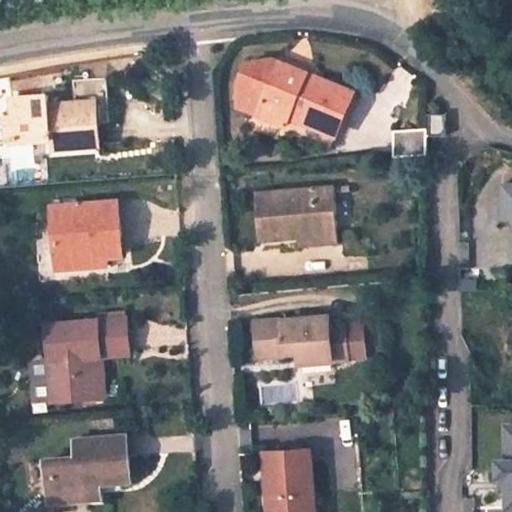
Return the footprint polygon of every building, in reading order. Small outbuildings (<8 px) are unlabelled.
[(239,107),(259,114),(288,127),(286,131),(331,150),(338,132),(355,93),(273,60),(249,64),(240,84),(239,107)] [(108,124),(104,80),(69,84),(71,105),(50,107),(49,95),(14,99),(15,118),(16,143),(44,140),(44,136),(53,135),(53,140),(54,150),(99,145),(97,125),(108,124)] [(344,135),(361,96),(355,93),(338,132),(344,135)] [(6,119),(8,144),(16,143),(15,118),(6,119)] [(511,184),(502,185),(503,223),(511,222),(511,184)] [(335,188),(258,195),(261,239),(300,236),(300,231),(338,228),(335,192),(335,188)] [(119,201),(55,206),(56,226),(53,226),(56,261),(74,260),(75,269),(94,267),(94,258),(108,256),(123,255),(119,201)] [(300,236),(301,246),(339,243),(338,228),(300,231),(300,236)] [(94,267),(109,266),(108,256),(94,258),(94,267)] [(56,261),(57,269),(75,269),(74,260),(56,261)] [(330,317),(255,323),(258,357),(300,353),(301,364),(350,360),(347,325),(331,326),(330,317)] [(127,320),(48,326),(54,402),(99,399),(95,358),(102,357),(131,354),(127,320)] [(99,399),(106,398),(102,357),(95,358),(99,399)] [(511,424),(509,424),(509,460),(508,460),(506,460),(504,461),(503,463),(502,465),(501,466),(501,468),(501,470),(502,472),(503,474),(504,475),(506,476),(508,477),(509,477),(510,493),(510,495),(511,498),(511,424)] [(128,437),(76,441),(78,458),(47,460),(51,503),(89,500),(88,486),(100,485),(132,483),(128,437)] [(315,511),(312,450),(265,453),(269,511),(315,511)] [(89,500),(101,500),(100,485),(88,486),(89,500)]
